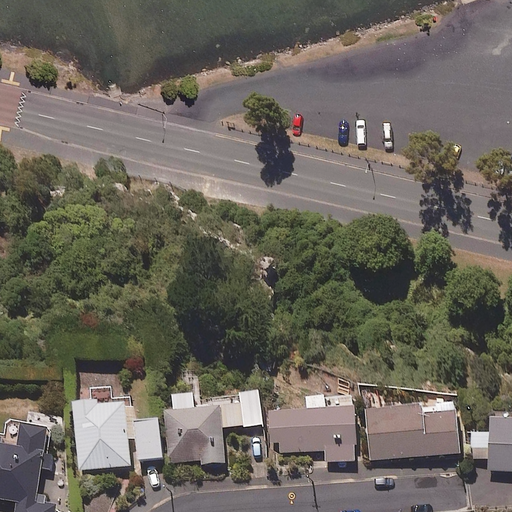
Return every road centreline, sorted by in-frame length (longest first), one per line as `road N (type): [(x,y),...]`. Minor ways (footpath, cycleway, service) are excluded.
road 1 (tertiary): [(0,106),(511,222)]
road 2 (residential): [(446,492),(210,511)]
